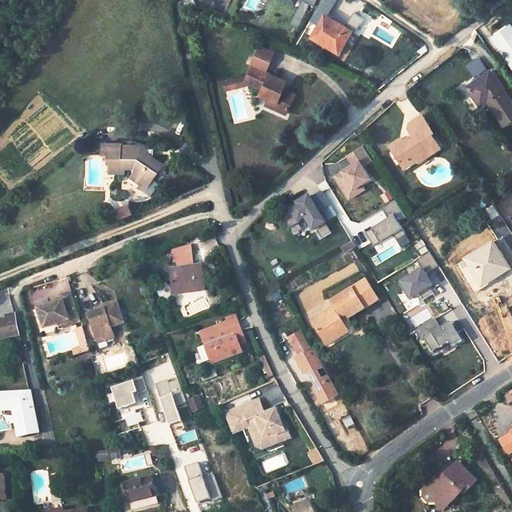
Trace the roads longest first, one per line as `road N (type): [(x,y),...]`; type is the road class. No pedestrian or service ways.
road 1 (residential): [(227,211),(199,214),(15,284),(35,373)]
road 2 (residential): [(233,234),(469,27)]
road 3 (residential): [(233,234),(256,326),(350,481)]
road 4 (residential): [(221,186),(0,273)]
road 5 (residential): [(511,373),(350,481)]
road 6 (track): [(182,0),(214,158)]
